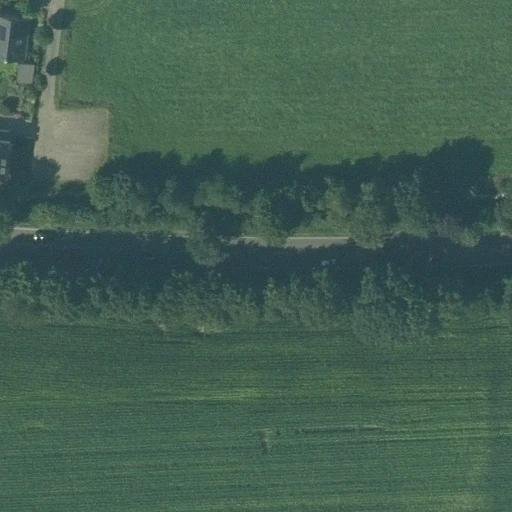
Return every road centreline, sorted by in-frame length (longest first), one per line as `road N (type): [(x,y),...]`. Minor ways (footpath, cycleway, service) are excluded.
road 1 (secondary): [(511,251),(243,256),(0,246)]
road 2 (residential): [(68,147),(45,107),(56,2)]
